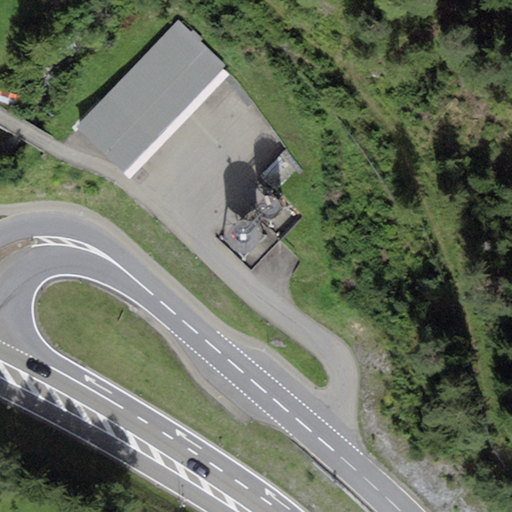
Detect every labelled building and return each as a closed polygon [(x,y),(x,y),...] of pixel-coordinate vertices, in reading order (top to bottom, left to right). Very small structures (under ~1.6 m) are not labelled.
[(178,21),(75,127),(123,173),(223,69),(226,66),(178,21)] [(229,75),(223,69),(123,173),(130,179),(229,75)] [(287,150),(260,177),(276,192),(299,167),(287,150)] [(277,199),(274,196),(271,195),(267,194),(263,195),(260,197),(258,201),(257,204),(257,208),(258,211),(261,214),(264,216),(267,217),(271,217),(274,215),(277,213),(278,210),(279,206),(279,203),(277,199)] [(258,228),(255,224),(251,220),(246,219),(241,219),(236,220),(231,223),(228,227),(227,232),(227,237),(228,242),(232,247),(237,250),(242,251),(248,250),(253,248),(256,244),(259,239),(259,233),(258,228)]
